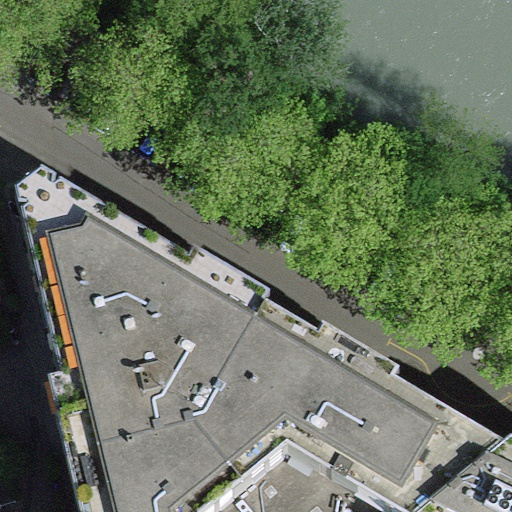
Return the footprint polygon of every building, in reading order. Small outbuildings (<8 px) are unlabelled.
[(14,191),(82,465),(198,436),(265,316),(30,178),(14,191)] [(198,436),(246,496),(292,459),(383,511),(435,511),(506,455),(265,316),(198,436)] [(198,436),(82,465),(93,511),(224,511),(246,496),(198,436)] [(435,511),(511,511),(511,451),(506,455),(435,511)] [(383,511),(292,459),(246,496),(224,511),(383,511)]
